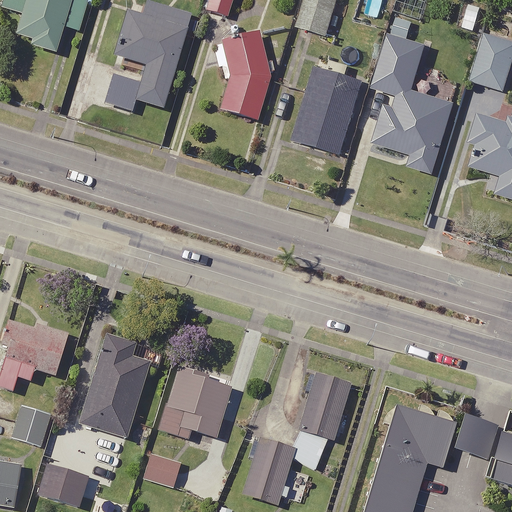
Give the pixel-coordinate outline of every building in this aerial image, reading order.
[(86,0),(0,0),(0,6),(20,12),(12,39),(53,51),(61,25),(78,30),(86,0)] [(230,0),(206,0),(203,10),(226,17),(230,0)] [(335,0),(304,0),(296,26),(324,35),(335,0)] [(185,28),(123,9),(109,53),(143,63),(137,85),(164,93),(185,28)] [(266,81),(258,29),(220,35),(227,76),(217,108),(257,120),(266,81)] [(413,37),(389,30),(378,67),(402,74),(413,37)] [(511,57),(511,38),(485,31),(471,81),(503,90),(511,57)] [(362,81),(316,68),(295,140),(340,154),(362,81)] [(429,114),(384,102),(372,144),(410,154),(406,167),(432,173),(448,116),(430,111),(429,114)] [(503,120),(476,112),(468,141),(462,164),(499,174),(493,193),(511,198),(511,118),(504,116),(503,120)] [(64,333),(2,317),(0,325),(0,386),(11,390),(15,376),(29,379),(31,368),(54,374),(64,333)] [(134,346),(104,337),(78,424),(124,438),(147,362),(131,357),(134,346)] [(204,371),(175,363),(157,430),(188,438),(191,429),(215,435),(228,386),(202,379),(204,371)] [(347,383),(311,373),(296,427),(332,437),(347,383)] [(49,412),(20,404),(11,438),(39,446),(49,412)] [(452,423),(393,406),(361,511),(408,511),(424,462),(438,466),(444,445),(488,458),(483,476),(511,484),(511,433),(454,416),(452,423)] [(291,448),(289,458),(314,468),(324,443),(298,432),(291,448)] [(289,458),(291,448),(249,435),(243,455),(253,458),(241,494),(274,504),(289,458)] [(116,464),(97,453),(87,471),(106,481),(116,464)] [(178,463),(148,453),(140,478),(170,488),(178,463)] [(18,467),(0,464),(0,505),(11,508),(18,467)] [(86,477),(45,464),(35,493),(77,507),(86,477)]
